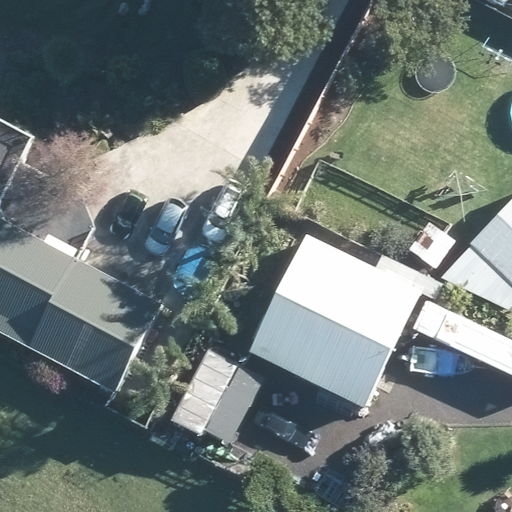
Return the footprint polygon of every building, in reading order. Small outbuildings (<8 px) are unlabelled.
[(502,0),(463,0),(497,14),(502,0)] [(511,294),(511,193),(461,248),(511,294)] [(424,223),(403,252),(444,281),(455,265),(443,258),(453,244),(424,223)] [(155,307),(75,266),(0,226),(0,341),(107,398),(155,307)] [(437,287),(377,259),(371,272),(298,239),(241,357),(359,413),(414,295),(430,303),(437,287)] [(264,377),(209,352),(175,427),(229,452),(264,377)] [(140,410),(152,384),(129,373),(116,398),(140,410)] [(269,500),(295,458),(272,442),(248,482),(246,486),(269,500)]
